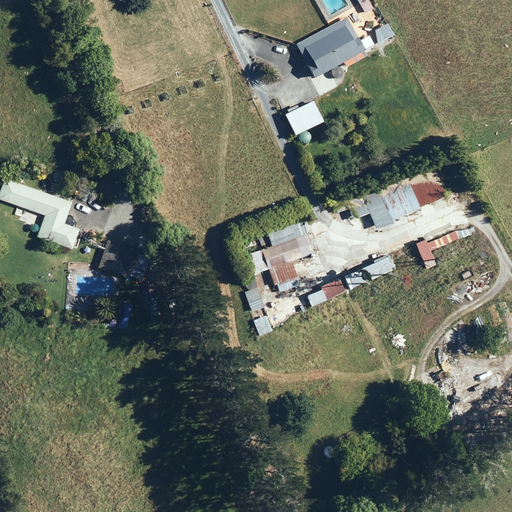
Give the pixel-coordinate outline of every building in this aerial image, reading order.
[(363,0),(360,2),(365,11),(373,6),(369,0),(363,0)] [(348,57),(362,49),(345,16),(295,43),(312,76),(341,61),(342,63),(350,59),(348,57)] [(387,25),(377,30),(382,39),(392,33),(387,25)] [(286,109),(286,111),(282,113),(292,133),(320,119),(311,99),(296,106),(295,105),(286,109)] [(430,164),(377,188),(390,218),(443,194),(430,164)] [(35,233),(70,245),(77,226),(63,221),(66,211),(67,207),(70,199),(4,175),(0,184),(0,195),(43,211),(35,233)] [(332,202),(335,211),(347,208),(344,198),(332,202)] [(298,284),(290,260),(312,252),(305,233),(246,254),(252,273),(266,268),(272,285),(276,283),(278,291),(298,284)] [(106,239),(96,266),(128,277),(129,274),(140,279),(147,262),(145,256),(136,252),(137,250),(106,239)] [(304,298),(309,308),(345,292),(340,278),(318,287),(320,290),(304,296),(304,298)] [(259,289),(245,293),(250,309),(264,305),(259,289)] [(252,320),(258,335),(273,329),(267,314),(252,320)] [(438,440),(427,414),(422,416),(433,442),(438,440)]
